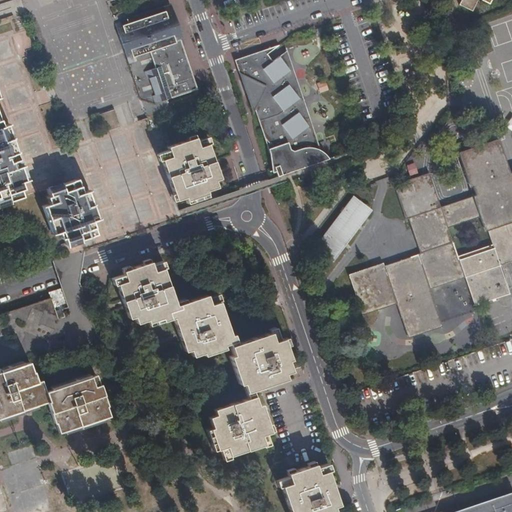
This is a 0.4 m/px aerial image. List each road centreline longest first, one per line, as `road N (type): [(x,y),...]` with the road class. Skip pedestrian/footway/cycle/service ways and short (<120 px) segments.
road 1 (residential): [(254,219),(282,259),(337,434),(362,451)]
road 2 (residential): [(238,214),(0,297)]
road 3 (unclassified): [(210,48),(253,177),(248,208)]
road 4 (residential): [(362,451),(511,400)]
road 5 (unknown): [(365,414),(511,363)]
road 6 (residential): [(210,48),(353,0)]
road 7 (unknown): [(380,345),(421,353),(448,348),(511,309)]
